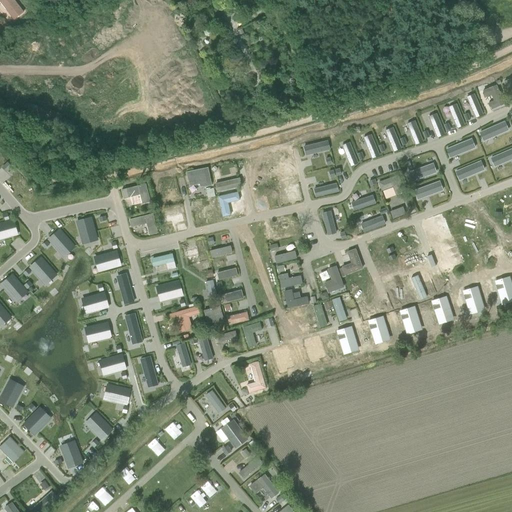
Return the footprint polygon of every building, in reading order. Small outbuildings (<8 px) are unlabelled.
[(0,0),(0,2),(13,20),(23,12),(13,0),(0,0)] [(491,110),(505,104),(497,85),(483,91),(485,97),(492,95),(494,101),(488,104),(491,110)] [(474,92),(466,96),(475,118),(484,114),(474,92)] [(456,101),(447,105),(457,127),(465,123),(456,101)] [(59,124),(62,115),(33,105),(30,115),(59,124)] [(436,110),(427,114),(437,136),(445,133),(436,110)] [(414,117),(406,121),(415,143),(423,140),(414,117)] [(508,130),(504,121),(480,132),(484,141),(508,130)] [(393,124),(384,128),(394,150),(402,147),(393,124)] [(371,131),(363,135),(372,157),(380,154),(371,131)] [(474,148),(471,139),(446,149),(449,158),(474,148)] [(349,140),(341,143),(350,165),(359,162),(349,140)] [(304,146),(306,155),(330,150),(328,141),(304,146)] [(274,168),(296,165),(294,147),(272,150),(274,168)] [(511,158),(511,147),(490,157),(494,166),(511,158)] [(252,175),(273,171),(270,158),(249,162),(252,175)] [(484,169),(480,160),(455,171),(459,180),(484,169)] [(437,172),(433,163),(408,172),(411,182),(437,172)] [(201,188),(212,186),(208,168),(186,172),(188,181),(189,181),(190,186),(200,184),(201,188)] [(396,197),(405,193),(398,175),(378,183),(381,191),(393,187),(396,197)] [(152,184),(157,201),(167,198),(165,191),(177,187),(175,178),(152,184)] [(217,192),(242,187),(240,178),(215,184),(217,192)] [(443,190),(439,180),(414,190),(418,199),(443,190)] [(298,199),(295,181),(280,184),(283,202),(298,199)] [(314,188),(316,197),(340,191),(337,182),(314,188)] [(122,190),(124,199),(140,195),(142,205),(151,203),(146,184),(122,190)] [(207,198),(214,197),(212,187),(204,189),(205,192),(207,198)] [(251,191),(256,210),(265,208),(260,188),(251,191)] [(228,203),(240,201),(238,192),(218,197),(223,218),(231,216),(228,203)] [(351,202),(354,210),(377,202),(373,194),(351,202)] [(196,224),(206,222),(203,205),(192,207),(196,224)] [(391,212),(393,219),(407,213),(404,206),(391,212)] [(182,207),(160,211),(164,226),(185,222),(182,207)] [(327,235),(336,233),(330,210),(321,212),(327,235)] [(149,235),(158,233),(153,214),(129,220),(131,228),(146,224),(149,235)] [(98,238),(91,215),(76,219),(83,242),(98,238)] [(359,224),(363,232),(385,223),(382,215),(359,224)] [(450,261),(458,258),(443,215),(423,222),(428,237),(439,234),(442,242),(433,245),(436,253),(446,250),(450,261)] [(0,238),(18,234),(14,219),(0,223),(0,238)] [(75,245),(59,227),(47,237),(63,255),(75,245)] [(267,231),(268,240),(296,235),(295,227),(267,231)] [(98,270),(121,264),(118,249),(94,255),(98,270)] [(149,272),(162,268),(157,249),(138,254),(140,261),(146,263),(149,272)] [(345,276),(363,269),(355,249),(346,252),(351,263),(341,267),(342,268),(338,269),(341,278),(345,277),(345,276)] [(276,262),(298,260),(297,252),(275,254),(276,262)] [(57,273),(41,255),(29,265),(46,283),(57,273)] [(204,271),(211,269),(209,261),(203,263),(204,271)] [(470,284),(469,277),(467,278),(464,267),(446,270),(449,288),(470,284)] [(253,285),(275,279),(274,274),(267,276),(266,271),(250,275),(253,285)] [(121,287),(125,304),(134,302),(126,274),(117,277),(120,288),(121,287)] [(300,276),(288,278),(287,274),(278,276),(281,289),(302,284),(300,276)] [(419,301),(428,298),(421,274),(412,277),(419,301)] [(12,275),(1,284),(15,301),(27,292),(12,275)] [(511,300),(511,286),(509,276),(494,280),(501,304),(511,300)] [(410,278),(387,285),(392,300),(415,293),(410,278)] [(179,279),(156,285),(160,300),(183,294),(179,279)] [(483,309),(476,286),(461,290),(469,314),(483,309)] [(222,304),(241,298),(238,288),(226,291),(227,296),(220,298),(222,304)] [(283,291),(286,338),(297,337),(296,328),(302,327),(301,318),(310,317),(309,305),(310,305),(310,296),(301,297),(300,290),(283,291)] [(105,291),(82,298),(86,313),(109,306),(105,291)] [(327,292),(320,295),(322,301),(329,299),(327,292)] [(375,294),(354,301),(362,321),(373,317),(369,304),(378,301),(375,294)] [(335,310),(339,322),(347,319),(339,296),(330,300),(334,311),(335,310)] [(316,316),(319,328),(327,325),(320,302),(311,305),(315,316),(316,316)] [(0,305),(0,326),(5,322),(3,321),(9,316),(0,305)] [(189,317),(201,314),(198,306),(166,316),(168,323),(175,321),(179,333),(192,329),(189,317)] [(207,324),(224,320),(221,306),(204,311),(207,324)] [(432,327),(442,323),(436,307),(426,311),(432,327)] [(248,314),(244,315),(242,309),(229,313),(231,319),(226,320),(229,329),(250,322),(248,314)] [(129,326),(134,343),(142,340),(134,312),(125,315),(128,326),(129,326)] [(404,319),(412,339),(431,331),(423,312),(404,319)] [(252,326),(256,333),(267,328),(273,341),(280,338),(271,318),(252,326)] [(109,321),(85,327),(88,342),(112,337),(109,321)] [(378,321),(369,325),(378,345),(387,341),(378,321)] [(352,336),(356,355),(372,352),(368,333),(352,336)] [(201,350),(204,362),(212,359),(206,336),(197,339),(200,350),(201,350)] [(342,351),(347,350),(344,336),(338,337),(338,338),(332,339),(335,352),(341,350),(342,351)] [(180,356),(182,368),(191,366),(185,343),(175,345),(179,356),(180,356)] [(304,346),(286,351),(292,374),(310,370),(304,346)] [(122,355),(102,360),(104,367),(102,368),(104,375),(126,369),(122,355)] [(144,369),(149,385),(157,383),(149,355),(140,358),(143,369),(144,369)] [(275,361),(270,362),(270,358),(263,360),(267,383),(279,380),(275,361)] [(249,392),(266,387),(258,362),(250,365),(255,383),(247,385),(249,392)] [(0,400),(12,407),(24,385),(10,378),(0,397),(0,400)] [(130,388),(106,383),(102,398),(126,403),(130,388)] [(212,391),(205,395),(218,413),(225,409),(212,391)] [(34,435),(51,417),(40,406),(23,424),(34,435)] [(112,429),(95,411),(84,421),(100,439),(112,429)] [(221,428),(236,447),(246,440),(232,420),(221,428)] [(0,448),(13,463),(24,452),(10,438),(0,447),(0,448)] [(84,461),(74,438),(60,444),(69,467),(84,461)] [(226,446),(221,450),(226,456),(231,452),(226,446)] [(245,459),(250,455),(245,449),(240,453),(245,459)] [(242,480),(259,466),(253,460),(237,474),(242,480)] [(271,499),(279,493),(265,474),(257,480),(271,499)] [(30,511),(29,511),(43,511),(58,499),(52,492),(30,511)] [(283,494),(275,500),(279,504),(286,498),(283,494)] [(20,511),(13,502),(5,508),(7,511),(20,511)]
